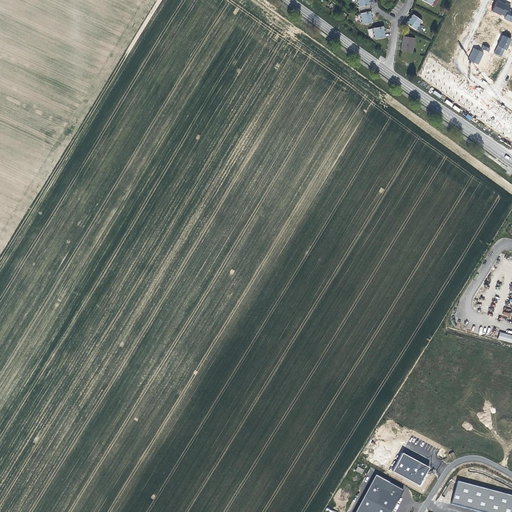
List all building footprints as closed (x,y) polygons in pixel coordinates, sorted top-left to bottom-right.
[(370,11),(369,5),(367,0),(356,0),(361,24),(372,22),(370,11)] [(505,17),(508,10),(510,6),(505,4),(504,5),(502,4),(497,2),(492,12),(500,16),(501,15),(505,17)] [(420,20),(417,18),(412,14),(406,23),(415,30),(421,21),(420,20)] [(374,39),(385,37),(383,26),(372,29),(374,39)] [(502,35),(494,53),(501,56),(504,49),(506,50),(511,39),(502,35)] [(415,38),(403,36),(401,51),(412,52),(415,38)] [(478,64),(483,52),(473,48),(468,60),(478,64)] [(511,114),(429,57),(420,75),(511,140),(511,114)] [(511,342),(511,334),(500,332),(498,340),(511,342)] [(430,468),(403,454),(394,471),(421,485),(430,468)] [(376,475),(356,511),(390,511),(404,489),(376,475)] [(511,511),(511,495),(458,481),(452,504),(484,511),(511,511)]
